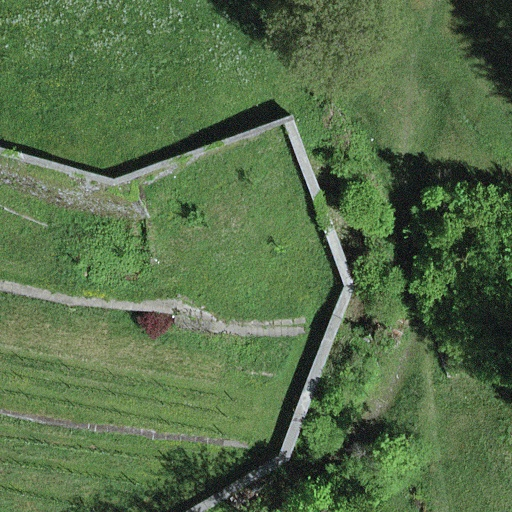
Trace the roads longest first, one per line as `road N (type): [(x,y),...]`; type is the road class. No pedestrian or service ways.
road 1 (track): [(420,323),(405,178),(417,49)]
road 2 (track): [(511,126),(417,49),(379,0)]
